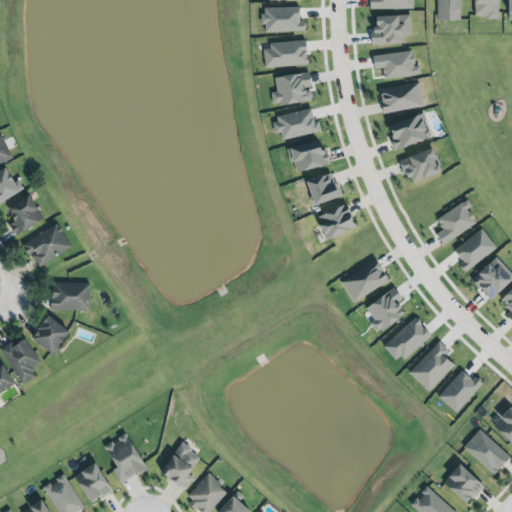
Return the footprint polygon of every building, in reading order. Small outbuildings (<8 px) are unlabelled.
[(411,0),(368,0),(368,10),(412,9),(411,0)] [(435,0),(436,21),(459,21),(458,0),(435,0)] [(496,19),(496,0),(472,0),(472,18),(496,19)] [(262,33),(304,31),(303,22),(299,22),(298,7),(261,9),(262,33)] [(370,45),(403,44),(402,36),(410,36),(409,16),(373,17),(374,29),(369,29),(370,45)] [(268,43),(268,49),(262,50),(263,67),(306,66),(305,41),(268,43)] [(371,56),(373,69),(382,68),(383,79),(419,75),(418,66),(413,67),(412,51),(371,56)] [(311,100),(310,88),(308,72),(273,76),(275,92),(270,92),(271,105),(311,100)] [(423,106),(418,82),(377,90),(382,114),(423,106)] [(313,122),(311,109),(276,114),(280,139),(319,133),(318,121),(313,122)] [(393,149),(430,136),(422,113),(385,125),(393,149)] [(0,133),(13,160),(0,166),(0,133)] [(287,148),(294,172),(328,163),(324,148),(318,150),(315,140),(287,148)] [(431,147),(398,159),(407,183),(440,171),(431,147)] [(0,199),(17,191),(6,167),(0,169),(0,199)] [(311,203),(340,195),(336,182),(332,183),(330,173),(304,180),(311,203)] [(45,220),(38,225),(16,237),(10,227),(14,224),(11,219),(12,217),(7,211),(28,196),(45,220)] [(436,233),(442,229),(439,225),(438,218),(466,199),(470,206),(467,209),(468,211),(470,210),(477,220),(443,244),(436,233)] [(323,239),(353,228),(345,204),(315,215),(323,239)] [(57,223),(62,229),(64,234),(71,246),(39,267),(31,254),(29,256),(22,245),(41,232),(57,223)] [(464,273),(495,248),(480,228),(452,250),(461,262),(457,265),(464,273)] [(469,279),(488,300),(511,277),(511,276),(494,257),(469,279)] [(339,279),(350,301),(387,283),(376,261),(339,279)] [(88,283),(49,282),(49,310),(88,311),(88,283)] [(403,315),(395,302),(400,299),(392,288),(364,307),(373,320),(369,323),(375,333),(403,315)] [(33,335),(34,332),(36,329),(40,326),(39,325),(43,320),(46,315),(49,312),(70,329),(57,344),(62,347),(56,355),(52,351),(52,350),(33,335)] [(381,346),(416,316),(432,334),(404,359),(400,354),(393,360),(381,346)] [(35,378),(30,368),(38,364),(25,337),(0,349),(18,386),(35,378)] [(428,392),(452,365),(442,356),(447,350),(437,341),(407,373),(428,392)] [(0,391),(12,385),(0,362),(0,391)] [(461,370),(437,396),(455,412),(482,382),(475,376),(472,380),(461,370)] [(511,442),(493,424),(500,417),(496,412),(502,406),(505,409),(510,404),(511,405),(511,442)] [(463,446),(480,428),(510,456),(499,468),(493,473),(463,446)] [(105,447),(115,463),(112,470),(116,479),(147,470),(126,434),(105,447)] [(161,468),(181,440),(192,447),(190,450),(200,457),(189,472),(195,476),(187,488),(180,483),(179,486),(165,476),(167,473),(161,468)] [(75,475),(91,502),(113,492),(96,460),(75,475)] [(460,461),(484,484),(476,494),(474,493),(472,496),(470,495),(465,500),(443,481),(449,474),(448,473),(460,461)] [(42,486),(59,511),(71,511),(82,501),(60,471),(42,486)] [(208,472),(221,483),(219,485),(227,492),(209,511),(201,511),(196,507),(194,509),(189,503),(193,499),(188,494),(208,472)] [(421,511),(411,503),(416,497),(418,499),(423,493),(421,491),(427,484),(458,511),(421,511)] [(242,496),(233,490),(217,511),(246,511),(248,511),(237,504),(242,496)] [(20,510),(21,511),(50,511),(39,494),(20,510)]
